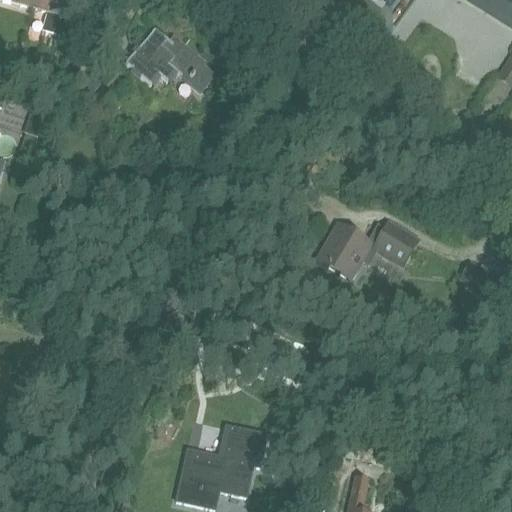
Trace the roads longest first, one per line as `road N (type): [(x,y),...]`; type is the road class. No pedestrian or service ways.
road 1 (residential): [(74,511),(156,321),(206,231),(323,61)]
road 2 (residential): [(511,200),(323,61)]
